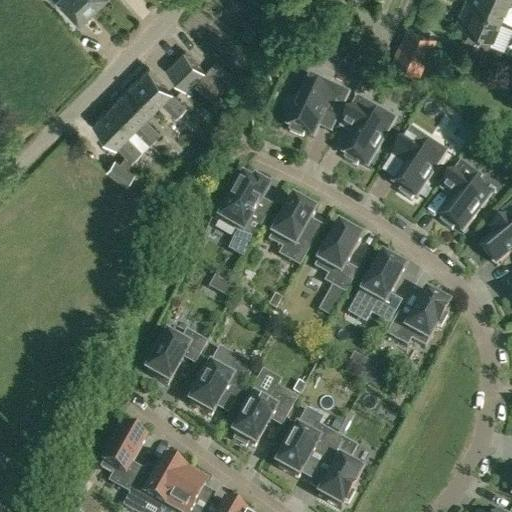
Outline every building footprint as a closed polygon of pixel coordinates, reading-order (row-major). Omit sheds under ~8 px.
[(89,0),(53,0),(54,0),(61,0),(79,19),(94,5),(89,0)] [(511,0),(465,0),(465,1),(502,17),(509,2),(511,3),(511,0)] [(493,38),(502,17),(465,1),(456,22),(470,28),(466,38),(488,48),(493,38)] [(432,38),(408,28),(394,63),(418,73),(432,38)] [(480,54),(484,46),(466,38),(462,46),(480,54)] [(184,50),(165,68),(186,89),(205,70),(184,50)] [(214,60),(195,85),(215,102),(235,76),(214,60)] [(130,86),(153,109),(161,102),(175,116),(186,105),(171,90),(148,67),(130,86)] [(314,139),(326,113),(339,119),(350,95),(311,78),(301,100),(297,98),(291,112),(295,114),(288,128),(291,129),(289,133),(303,139),(305,135),(314,139)] [(145,118),(153,109),(130,86),(112,104),(135,128),(134,128),(149,142),(159,132),(145,118)] [(342,129),(354,136),(344,155),(346,157),(344,161),(357,168),(359,164),(368,169),(395,121),(359,100),(342,129)] [(132,160),(142,150),(149,142),(134,128),(135,128),(112,104),(94,122),(117,145),(132,160)] [(397,153),(409,160),(393,185),(401,190),(399,194),(412,202),(414,198),(417,200),(447,154),(411,131),(397,153)] [(115,159),(107,169),(127,184),(135,173),(115,159)] [(443,192),(454,200),(440,218),(443,220),(441,223),(452,232),(455,229),(463,235),(490,198),(476,188),(482,180),(463,165),(443,192)] [(263,224),(252,219),(267,191),(243,178),(227,206),(224,204),(214,221),(237,234),(229,252),(243,260),(263,224)] [(432,190),(426,187),(419,196),(425,200),(432,190)] [(300,241),(310,222),(315,214),(292,201),(281,221),(277,219),(270,232),(273,234),(268,243),(282,250),(279,257),(299,269),(311,247),(300,241)] [(511,256),(511,205),(502,214),(507,220),(492,233),(495,236),(481,248),(497,268),(511,256)] [(322,246),(315,259),(319,261),(314,269),(328,277),(324,284),(345,296),(357,274),(345,267),(360,241),(337,228),(326,248),(322,246)] [(366,276),(359,289),(363,291),(358,300),(372,308),(368,315),(388,326),(400,304),(389,298),(404,271),(397,267),(399,264),(386,257),(384,260),(381,258),(370,278),(366,276)] [(225,273),(221,281),(229,286),(233,278),(225,273)] [(235,292),(227,286),(222,297),(230,301),(235,292)] [(444,315),(448,308),(445,306),(447,302),(434,295),(432,299),(425,295),(410,322),(398,315),(386,337),(407,348),(411,341),(425,349),(437,328),(440,330),(448,317),(444,315)] [(275,311),(281,300),(274,296),(268,307),(275,311)] [(183,360),(194,367),(206,345),(186,334),(182,341),(168,333),(163,341),(160,339),(152,352),(156,354),(145,374),(168,387),(183,360)] [(354,355),(347,368),(361,375),(367,363),(354,355)] [(211,418),(216,410),(226,391),(237,398),(250,376),(229,365),(225,372),(211,364),(206,372),(203,370),(196,383),(199,385),(188,405),(211,418)] [(374,374),(377,369),(368,364),(358,381),(367,386),(374,374)] [(298,383),(292,393),(298,397),(304,386),(298,383)] [(239,414),(243,416),(231,436),(235,438),(233,442),(246,449),(248,445),(254,449),(269,422),(281,429),(293,407),(273,396),(269,403),(255,395),(250,403),(246,401),(239,414)] [(337,419),(331,429),(338,433),(344,423),(337,419)] [(313,454),(324,460),(336,438),(316,427),(312,434),(298,426),(293,435),(290,433),(282,446),(286,448),(275,468),(298,480),(313,454)] [(109,484),(129,496),(142,472),(131,466),(144,443),(123,431),(112,450),(108,448),(101,461),(104,463),(100,470),(112,477),(109,484)] [(336,438),(324,460),(321,465),(332,471),(317,498),(340,511),(344,504),(348,506),(355,493),(351,491),(364,469),(350,462),(356,449),(336,438)] [(142,472),(129,496),(122,508),(129,511),(140,511),(141,511),(145,505),(158,511),(181,473),(176,470),(178,466),(165,459),(154,479),(142,472)] [(20,486),(4,503),(13,511),(14,511),(39,485),(23,470),(14,480),(20,486)] [(195,511),(192,510),(203,490),(205,487),(199,483),(201,479),(188,472),(186,476),(181,473),(158,511),(195,511)] [(237,511),(239,510),(226,503),(220,511),(237,511)]
